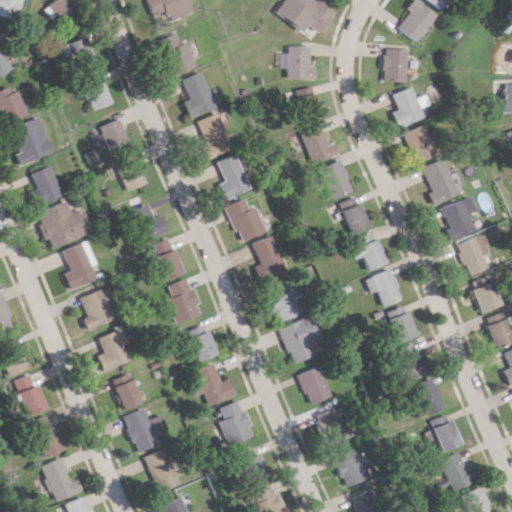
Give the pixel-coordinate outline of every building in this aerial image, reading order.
[(8,0),(0,0),(0,18),(4,20),(8,0)] [(43,0),(38,4),(52,23),(68,11),(59,0),(43,0)] [(186,12),(180,0),(138,0),(146,19),(162,13),(165,20),(186,12)] [(279,0),(271,13),(298,31),(304,23),(316,32),(330,11),(313,0),(279,0)] [(412,41),(430,13),(411,0),(406,0),(401,8),(405,11),(393,28),(412,41)] [(421,0),(436,8),(440,0),(421,0)] [(167,76),(191,67),(182,41),(175,44),(171,33),(153,40),(167,76)] [(89,62),(82,37),(55,45),(62,70),(89,62)] [(308,46),(285,46),(285,79),(312,79),(312,67),(307,66),(308,46)] [(402,81),(404,49),(381,48),(380,80),(402,81)] [(178,79),(185,99),(179,101),(185,116),(219,103),(213,88),(204,91),(197,71),(178,79)] [(83,97),(89,110),(108,102),(98,78),(73,88),(78,100),(83,97)] [(495,112),(511,112),(511,113),(511,82),(501,83),(501,99),(495,99),(495,112)] [(4,84),(0,85),(0,122),(18,114),(4,84)] [(390,94),(396,109),(389,112),(395,127),(421,116),(418,108),(427,104),(423,94),(414,98),(409,86),(390,94)] [(318,118),(312,87),(293,91),(299,122),(318,118)] [(45,152),(30,116),(3,127),(13,151),(8,153),(13,165),(45,152)] [(124,144),(117,119),(96,124),(103,149),(124,144)] [(413,161),(433,155),(424,124),(404,130),(413,161)] [(336,154),(332,142),(326,144),(319,125),(299,133),(310,163),(336,154)] [(212,161),(220,181),(214,183),(220,199),(245,189),(232,153),(212,161)] [(122,189),(141,183),(133,158),(114,164),(122,189)] [(419,166),(428,191),(424,192),(428,204),(454,194),(441,158),(419,166)] [(317,168),(330,198),(350,190),(338,160),(317,168)] [(55,197),(45,165),(25,172),(34,203),(55,197)] [(347,234),(365,226),(353,196),(335,203),(347,234)] [(443,239),(469,231),(463,213),(470,211),(466,196),(436,205),(443,227),(439,228),(443,239)] [(252,206),(244,209),(240,198),(222,204),(233,241),(260,232),(252,206)] [(30,212),(40,240),(44,239),(46,247),(83,233),(74,208),(64,212),(60,201),(30,212)] [(128,209),(137,239),(163,232),(158,215),(148,217),(145,204),(128,209)] [(349,240),(352,246),(344,250),(348,259),(356,256),(362,270),(380,263),(369,232),(349,240)] [(461,275),(480,268),(475,255),(483,252),(477,234),(449,244),(461,275)] [(245,243),(260,279),(280,270),(266,235),(245,243)] [(147,244),(161,279),(178,272),(164,237),(147,244)] [(90,263),(81,240),(57,250),(65,270),(58,273),(64,288),(90,277),(85,265),(90,263)] [(396,299),(385,268),(359,278),(365,293),(372,290),(377,306),(396,299)] [(464,280),(473,312),(493,306),(483,275),(464,280)] [(197,313),(188,286),(185,288),(181,278),(163,285),(167,296),(163,298),(172,323),(197,313)] [(274,321),(301,311),(292,286),(285,289),(281,278),(260,285),(274,321)] [(82,317),(78,318),(81,328),(107,321),(102,303),(107,301),(104,288),(76,296),(82,317)] [(0,330),(8,328),(0,297),(0,330)] [(410,336),(402,306),(382,311),(391,342),(410,336)] [(479,318),(491,348),(510,341),(497,310),(479,318)] [(306,343),(316,338),(307,315),(275,328),(290,363),(311,354),(306,343)] [(201,332),(199,325),(183,331),(195,361),(215,353),(205,330),(201,332)] [(124,342),(117,326),(90,338),(103,369),(125,360),(119,344),(124,342)] [(0,360),(6,375),(27,367),(15,337),(0,342),(0,360)] [(388,350),(399,382),(428,372),(422,355),(414,358),(409,343),(388,350)] [(505,367),(498,370),(505,386),(511,382),(511,346),(499,353),(505,367)] [(219,382),(211,362),(187,372),(196,394),(201,392),(206,406),(233,395),(226,379),(219,382)] [(295,374),(307,404),(329,396),(316,366),(295,374)] [(119,410),(137,403),(126,372),(108,379),(119,410)] [(43,408),(29,373),(11,380),(25,415),(43,408)] [(404,388),(417,418),(443,406),(430,376),(404,388)] [(216,407),(229,444),(252,437),(243,409),(239,410),(236,400),(216,407)] [(134,452),(156,444),(151,432),(164,427),(159,414),(145,419),(141,407),(120,415),(134,452)] [(457,443),(446,413),(427,420),(439,450),(457,443)] [(28,421),(41,457),(60,450),(47,414),(28,421)] [(141,457),(156,491),(177,482),(162,448),(141,457)] [(342,486),(363,477),(351,448),(329,456),(342,486)] [(445,488),(473,482),(468,463),(465,463),(462,452),(439,457),(445,488)] [(248,485),(267,477),(257,453),(238,461),(248,485)] [(53,500),(79,490),(74,477),(68,479),(60,457),(39,465),(53,500)] [(281,511),(269,483),(244,493),(251,511),(281,511)] [(462,511),(485,511),(478,486),(457,493),(462,511)] [(374,511),(367,490),(348,496),(353,511),(374,511)] [(184,511),(177,495),(154,505),(157,511),(161,510),(161,511),(184,511)] [(89,511),(87,505),(83,506),(80,497),(63,503),(65,511),(89,511)]
